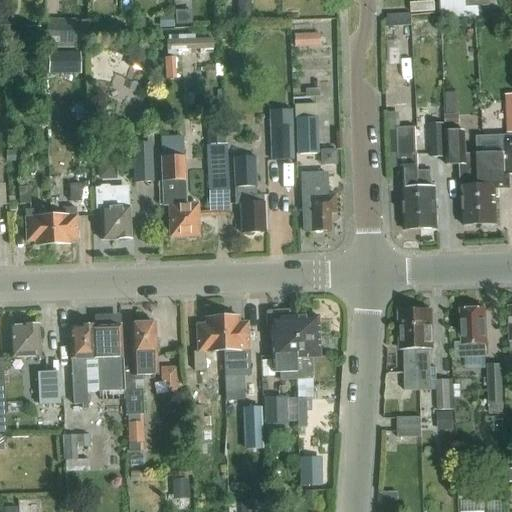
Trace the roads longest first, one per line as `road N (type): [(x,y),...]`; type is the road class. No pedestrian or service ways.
road 1 (residential): [(0,290),(369,274)]
road 2 (residential): [(369,274),(364,0)]
road 3 (residential): [(356,511),(369,274)]
road 4 (residential): [(369,274),(511,268)]
